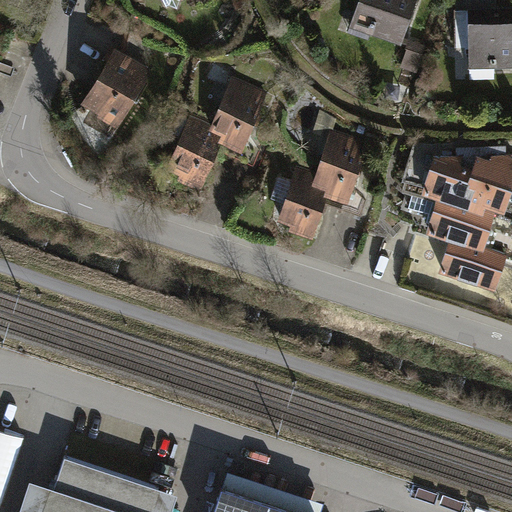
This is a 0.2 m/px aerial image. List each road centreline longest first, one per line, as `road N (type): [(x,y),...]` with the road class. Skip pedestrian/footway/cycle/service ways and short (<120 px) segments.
road 1 (residential): [(24,160),(62,198),(511,348)]
road 2 (residential): [(0,367),(448,511)]
road 3 (residential): [(24,160),(22,132),(68,0)]
